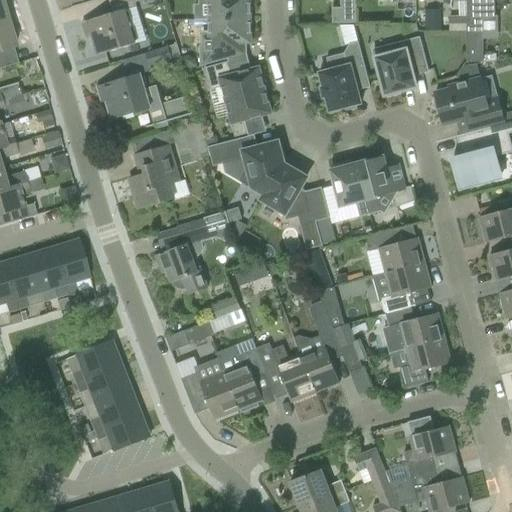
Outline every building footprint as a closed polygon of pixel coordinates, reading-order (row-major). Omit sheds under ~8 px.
[(209,6),(209,20),(250,20),(250,0),(198,0),(199,6),(209,6)] [(340,0),(341,8),(332,9),(332,25),(358,24),(357,0),(340,0)] [(451,32),(467,32),(466,0),(451,0),(452,3),(460,3),(459,17),(451,17),(451,32)] [(466,0),(467,32),(468,32),(468,63),(482,63),(482,53),(481,17),(494,17),(493,0),(466,0)] [(86,22),(97,56),(135,45),(125,11),(86,22)] [(426,11),(425,32),(428,32),(440,32),(440,11),(428,11),(426,11)] [(200,47),(200,68),(230,60),(230,44),(251,44),(250,20),(209,20),(210,33),(203,33),(204,47),(200,47)] [(0,51),(15,47),(7,22),(0,23),(0,51)] [(376,59),(385,97),(416,89),(413,76),(429,72),(421,39),(394,46),(390,51),(392,55),(376,59)] [(326,99),(330,113),(344,110),(347,112),(356,109),(358,106),(362,105),(358,92),(371,88),(359,43),(350,45),(345,54),(326,59),(329,71),(320,74),(323,89),(321,89),(324,99),(326,99)] [(146,54),(151,68),(172,62),(171,61),(182,58),(178,45),(146,54)] [(189,56),(183,57),(186,71),(197,68),(195,59),(189,56)] [(222,89),(225,103),(266,91),(265,88),(268,87),(264,74),(262,75),(260,68),(232,75),(229,63),(205,69),(211,91),(222,89)] [(150,110),(157,130),(169,126),(169,124),(190,117),(184,98),(163,105),(157,86),(144,90),(140,75),(102,86),(112,121),(150,110)] [(459,121),(462,136),(505,125),(498,100),(487,103),(481,80),(449,88),(450,91),(435,95),(436,99),(434,102),(434,105),(435,109),(437,111),(440,113),(443,125),(459,121)] [(225,103),(235,138),(248,134),(245,122),(272,115),(266,91),(225,103)] [(48,112),(34,115),(35,117),(37,124),(51,120),(48,112)] [(173,131),(184,165),(210,157),(200,123),(173,131)] [(452,161),(460,190),(502,179),(499,169),(496,157),(511,152),(511,150),(508,134),(511,133),(511,123),(505,125),(462,136),(457,137),(457,139),(458,139),(463,158),(452,161)] [(0,142),(13,138),(2,141),(0,134),(0,142)] [(211,134),(205,136),(208,146),(218,144),(217,138),(211,134)] [(258,200),(262,202),(288,158),(285,159),(281,157),(282,156),(278,143),(250,150),(247,139),(254,137),(253,136),(208,148),(213,166),(222,164),(224,174),(261,196),(258,200)] [(0,158),(17,154),(13,138),(0,142),(0,158)] [(129,179),(139,211),(174,201),(189,196),(185,182),(179,183),(168,146),(135,156),(141,175),(129,179)] [(64,156),(51,160),(55,173),(68,169),(64,156)] [(286,216),(287,219),(298,217),(311,213),(306,194),(300,190),(307,179),(298,174),(297,166),(290,162),(289,158),(288,158),(262,202),(286,216)] [(357,165),(370,215),(381,212),(377,198),(405,191),(399,166),(387,169),(384,158),(357,165)] [(356,204),(360,218),(370,215),(357,165),(353,166),(352,163),(334,167),(335,170),(331,171),(340,208),(356,204)] [(0,189),(26,182),(23,173),(2,180),(0,171),(0,189)] [(26,182),(0,189),(0,226),(1,226),(36,216),(32,204),(22,207),(19,197),(29,194),(26,182)] [(511,210),(480,218),(487,244),(510,238),(511,246),(511,210)] [(298,217),(308,251),(323,246),(322,245),(316,222),(314,223),(311,213),(298,217)] [(316,222),(322,245),(335,242),(329,219),(316,222)] [(208,289),(201,271),(196,259),(202,254),(203,252),(203,250),(203,246),(201,238),(209,236),(205,222),(178,230),(182,244),(183,246),(156,257),(160,268),(165,266),(172,284),(173,283),(173,285),(174,286),(175,287),(176,288),(177,288),(179,290),(180,290),(183,290),(185,290),(187,290),(189,296),(208,289)] [(236,244),(245,227),(237,222),(232,231),(236,244)] [(367,253),(374,278),(425,264),(418,239),(395,245),(392,236),(391,232),(366,239),(370,252),(367,253)] [(52,249),(66,296),(77,293),(74,282),(88,278),(78,245),(72,247),(71,243),(52,249)] [(334,249),(333,252),(335,255),(338,256),(341,255),(343,253),(343,250),(341,247),(338,247),(336,247),(334,249)] [(53,288),(56,299),(66,296),(52,249),(34,254),(35,258),(29,260),(39,292),(53,288)] [(511,250),(490,256),(497,282),(511,278),(511,250)] [(4,263),(18,310),(29,307),(25,296),(39,292),(29,260),(24,262),(22,258),(4,263)] [(268,265),(271,277),(288,271),(284,260),(268,265)] [(0,303),(4,303),(7,314),(18,310),(4,263),(0,264),(0,303)] [(383,301),(386,314),(411,308),(408,295),(431,289),(425,264),(374,278),(380,302),(383,301)] [(326,268),(312,274),(319,292),(333,287),(326,268)] [(245,272),(235,276),(237,283),(239,288),(239,287),(245,285),(248,279),(245,272)] [(511,291),(500,294),(507,320),(511,318),(511,291)] [(66,298),(56,301),(59,311),(69,308),(66,298)] [(218,319),(218,320),(226,316),(241,310),(236,298),(213,308),(218,319)] [(323,347),(301,356),(315,394),(339,384),(331,362),(343,357),(340,349),(333,331),(323,302),(311,307),(309,311),(323,347)] [(389,354),(404,349),(445,339),(438,314),(415,321),(411,308),(386,314),(390,328),(382,330),(389,354)] [(242,311),(229,316),(233,327),(246,322),(242,311)] [(18,315),(9,317),(11,325),(20,322),(18,315)] [(184,332),(190,346),(215,336),(209,322),(184,332)] [(400,370),(405,389),(429,383),(426,371),(451,364),(445,339),(404,349),(408,364),(399,367),(400,370)] [(72,374),(76,384),(122,366),(115,348),(111,350),(109,344),(77,356),(83,370),(72,374)] [(278,370),(291,403),(315,394),(301,356),(290,360),(284,346),(273,351),(270,344),(256,350),(266,374),(278,370)] [(343,357),(349,374),(363,369),(355,350),(353,345),(340,349),(343,357)] [(234,347),(217,355),(219,359),(238,411),(240,410),(242,414),(259,407),(258,404),(263,402),(260,394),(272,389),(266,374),(256,350),(237,357),(234,347)] [(210,409),(214,420),(238,411),(219,359),(195,369),(198,374),(181,380),(195,415),(210,409)] [(91,390),(96,404),(127,391),(125,386),(129,384),(122,366),(76,384),(80,394),(91,390)] [(90,421),(94,431),(140,413),(133,395),(130,397),(127,391),(96,404),(101,417),(90,421)] [(109,437),(115,451),(146,439),(144,433),(147,431),(140,413),(94,431),(99,442),(109,437)] [(413,450),(403,453),(410,479),(436,472),(433,459),(456,453),(449,427),(434,431),(430,416),(407,422),(411,437),(409,437),(413,450)] [(89,426),(80,429),(83,436),(91,432),(89,426)] [(360,472),(364,484),(372,481),(371,481),(387,475),(382,464),(376,449),(354,458),(360,472)] [(306,463),(298,466),(302,476),(310,474),(306,463)] [(290,482),(301,509),(345,491),(344,489),(341,481),(327,486),(320,471),(290,482)] [(426,500),(429,511),(437,511),(469,504),(462,478),(439,484),(436,472),(410,479),(390,484),(399,508),(426,500)] [(372,508),(373,511),(400,511),(399,508),(390,484),(387,475),(371,481),(372,481),(381,504),(372,508)] [(145,490),(151,511),(178,511),(171,487),(164,489),(163,485),(145,490)] [(151,511),(145,490),(126,496),(127,500),(122,502),(124,511),(151,511)] [(345,491),(301,509),(301,511),(336,511),(336,509),(348,504),(350,503),(345,491)] [(96,505),(98,511),(124,511),(122,502),(116,503),(115,499),(96,505)]
